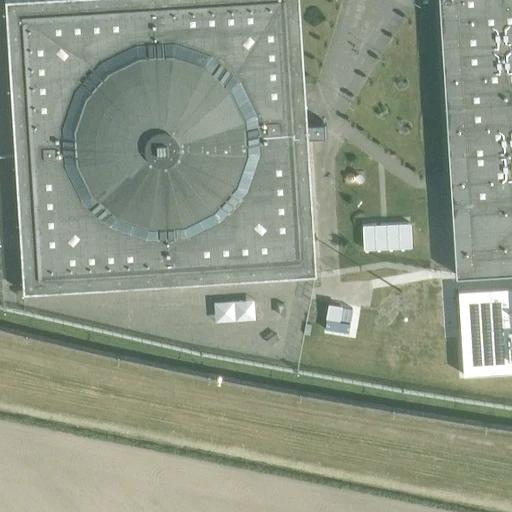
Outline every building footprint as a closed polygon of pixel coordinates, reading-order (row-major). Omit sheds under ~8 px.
[(3,0),(14,153),(22,292),(315,274),(306,123),(298,0),(3,0)] [(511,0),(438,0),(455,274),(511,270),(511,0)] [(363,249),(411,247),(410,223),(362,225),(363,249)] [(511,286),(456,290),(462,375),(511,372),(511,286)] [(323,330),(322,330),(322,331),(336,333),(336,332),(335,332),(337,319),(325,317),(323,330)]
